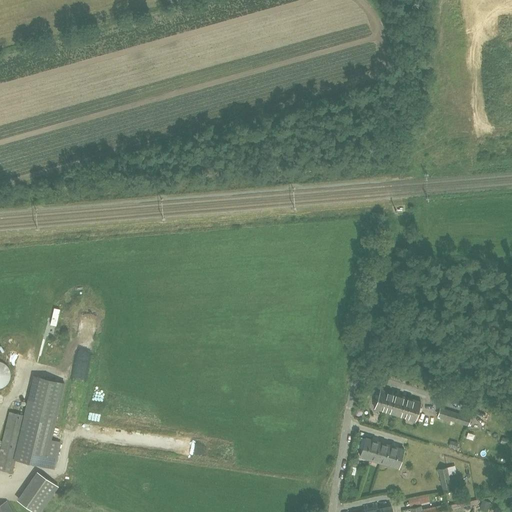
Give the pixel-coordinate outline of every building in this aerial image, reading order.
[(52,324),(59,326),(62,308),(55,307),(52,324)] [(0,387),(2,387),(5,385),(7,384),(9,381),(10,379),(10,377),(10,374),(10,371),(9,369),(8,366),(6,364),(4,363),(1,361),(0,361),(0,387)] [(35,376),(26,416),(15,458),(53,468),(60,442),(50,440),(64,383),(35,376)] [(385,411),(390,392),(380,389),(374,408),(385,411)] [(401,396),(390,392),(385,411),(395,414),(401,396)] [(411,399),(401,396),(395,414),(405,417),(411,399)] [(421,402),(411,399),(405,417),(415,420),(421,402)] [(468,426),(471,417),(440,408),(437,416),(468,426)] [(0,468),(12,472),(15,458),(26,416),(9,412),(0,450),(0,468)] [(370,459),(375,441),(365,438),(360,456),(370,459)] [(384,444),(375,441),(370,459),(379,461),(384,444)] [(395,447),(384,444),(379,461),(389,464),(395,447)] [(404,450),(395,447),(389,464),(399,467),(404,450)] [(451,490),(447,467),(438,469),(443,492),(451,490)] [(33,511),(39,511),(57,485),(38,473),(19,502),(33,511)] [(412,507),(432,501),(430,494),(410,500),(412,507)] [(0,511),(12,511),(6,501),(0,503),(0,511)]
